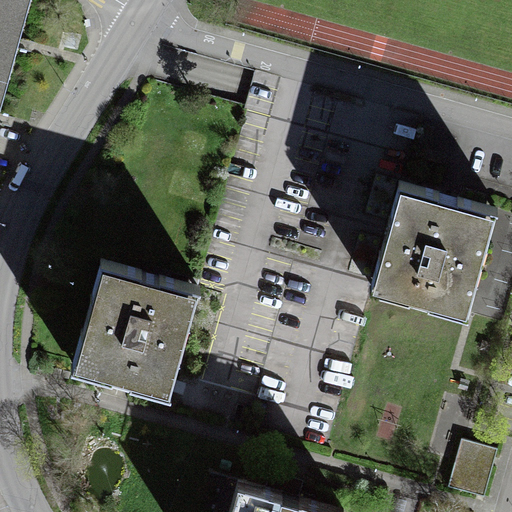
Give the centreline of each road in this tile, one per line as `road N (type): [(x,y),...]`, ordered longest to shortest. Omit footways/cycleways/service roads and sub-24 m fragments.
road 1 (residential): [(138,19),(511,132)]
road 2 (unknown): [(211,429),(307,72)]
road 3 (residential): [(138,19),(33,190),(0,292)]
